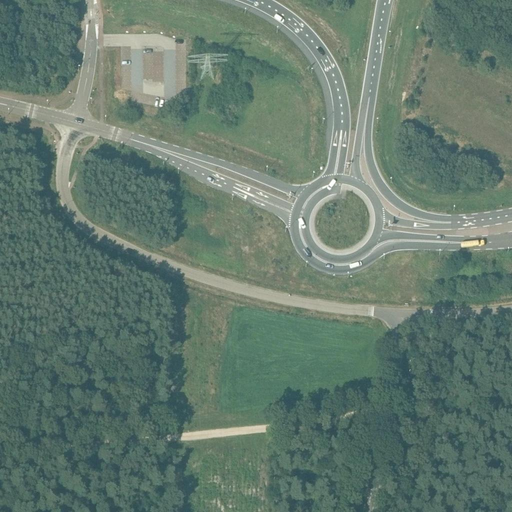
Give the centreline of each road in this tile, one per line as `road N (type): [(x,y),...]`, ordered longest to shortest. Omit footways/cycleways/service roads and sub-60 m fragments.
road 1 (track): [(0,455),(314,423),(387,407)]
road 2 (unclassified): [(404,314),(298,301),(149,256),(79,220),(61,180)]
road 3 (trunk): [(294,220),(301,250),(338,271),(387,247),(465,243)]
road 4 (unclassified): [(369,511),(404,314)]
road 5 (tertiary): [(305,193),(129,139)]
road 6 (motorway): [(265,0),(327,56),(343,96),(345,130)]
road 7 (motorway): [(448,222),(395,203),(370,166),(361,128)]
road 8 (motorway): [(361,128),(381,0)]
road 9 (unclassified): [(75,122),(91,41),(89,0)]
